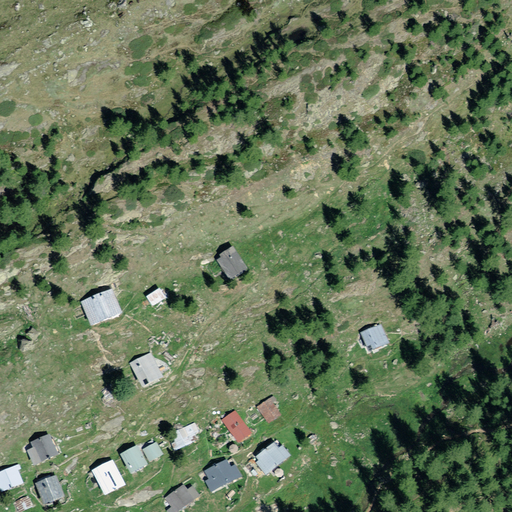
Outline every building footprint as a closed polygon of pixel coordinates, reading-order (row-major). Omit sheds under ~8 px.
[(237,250),(218,263),(236,288),(255,274),(237,250)] [(153,306),(168,299),(162,288),(147,295),(153,306)] [(118,293),(83,308),(95,337),(131,322),(118,293)] [(361,335),(374,359),(394,349),(381,325),(361,335)] [(157,356),(134,369),(149,395),(172,382),(157,356)] [(277,401),(261,411),(273,431),(289,421),(277,401)] [(237,415),(225,424),(245,449),(257,440),(237,415)] [(200,426),(171,437),(179,457),(197,449),(194,440),(204,436),(200,426)] [(51,438),(26,449),(38,475),(62,465),(51,438)] [(276,443),(255,465),(273,482),(294,460),(276,443)] [(162,446),(149,452),(156,466),(168,460),(162,446)] [(139,452),(122,461),(134,481),(151,472),(139,452)] [(234,462),(204,476),(215,498),(245,484),(234,462)] [(118,464),(94,475),(108,504),(132,493),(118,464)] [(21,469),(0,476),(0,495),(2,500),(28,490),(21,469)] [(189,481),(162,503),(169,511),(190,511),(205,501),(189,481)] [(58,483),(39,491),(48,511),(49,511),(68,503),(58,483)]
